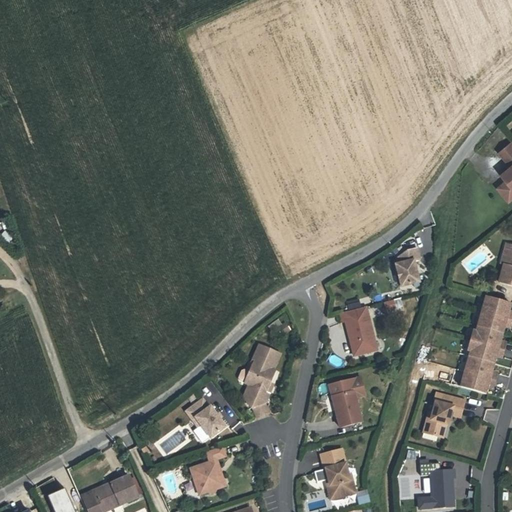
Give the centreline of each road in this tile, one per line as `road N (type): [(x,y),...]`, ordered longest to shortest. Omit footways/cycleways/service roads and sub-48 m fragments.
road 1 (residential): [(511,100),(412,220),(365,255),(305,280)]
road 2 (residential): [(305,280),(194,376),(85,445)]
road 3 (residential): [(291,511),(289,462),(317,314),(305,280)]
road 4 (unclassified): [(85,445),(24,287),(0,251)]
